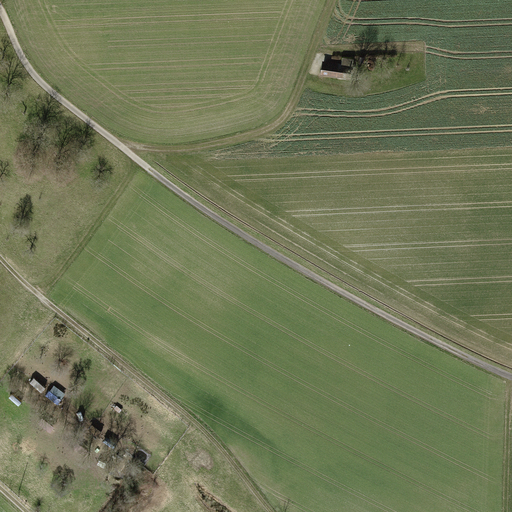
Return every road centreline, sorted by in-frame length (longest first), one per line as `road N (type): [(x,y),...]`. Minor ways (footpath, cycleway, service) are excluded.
road 1 (track): [(0,9),(37,79),(139,162),(276,253),(511,380)]
road 2 (track): [(0,255),(230,451),(272,511)]
road 3 (track): [(104,133),(148,147),(195,147),(268,128),(289,111),(332,0)]
